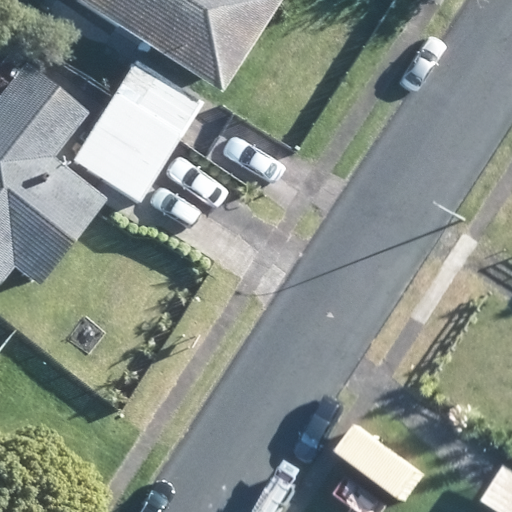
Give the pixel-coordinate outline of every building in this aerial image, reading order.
[(82,0),(120,24),(232,96),(293,0),(82,0)] [(61,158),(96,112),(31,62),(11,87),(0,78),(0,279),(9,287),(23,266),(49,286),(110,206),(115,198),(61,158)] [(189,139),(210,104),(138,63),(116,101),(187,142),(189,139)] [(184,148),(187,142),(116,101),(80,164),(150,205),(184,148)] [(511,511),(511,470),(491,501),(507,511),(511,511)]
